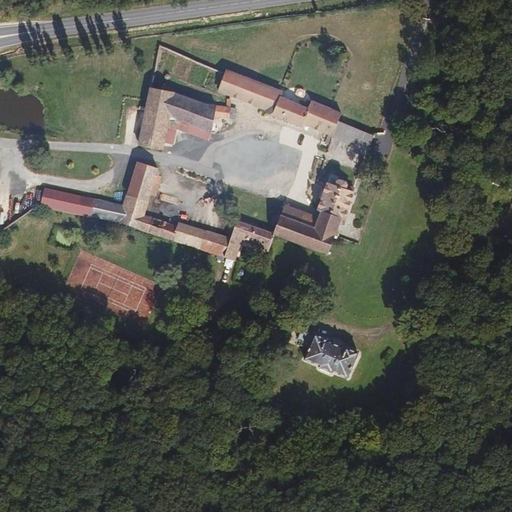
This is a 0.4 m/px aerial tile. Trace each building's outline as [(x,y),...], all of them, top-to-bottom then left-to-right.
[(296,122),(327,135),(328,132),(334,120),(338,111),(306,98),(303,106),(278,96),(280,91),(233,73),(228,72),(222,90),(254,105),(253,108),(293,126),(296,122)] [(179,96),(147,85),(144,100),(139,129),(137,138),(136,142),(162,148),(163,141),(173,143),(177,129),(208,140),(212,115),(223,116),(226,99),(222,99),(220,105),(183,96),(179,96)] [(357,153),(363,155),(370,136),(354,129),(334,120),(328,132),(327,135),(328,135),(359,149),(357,153)] [(155,171),(136,165),(121,205),(45,189),(42,205),(93,215),(111,218),(121,222),(138,228),(217,255),(223,239),(178,224),(175,229),(141,217),(155,171)] [(325,182),(323,188),(313,217),(309,230),(330,237),(336,219),(339,219),(353,183),(337,178),(334,185),(325,182)] [(278,204),(273,218),(309,230),(313,217),(278,204)] [(303,248),(309,230),(273,218),(267,234),(303,248)] [(238,239),(261,248),(267,234),(252,228),(231,219),(223,239),(236,244),(238,239)] [(309,230),(303,248),(323,256),(330,237),(309,230)] [(223,239),(217,255),(230,259),(236,244),(223,239)] [(309,338),(304,336),(300,345),(311,351),(308,359),(322,366),(322,368),(335,374),(337,370),(348,376),(358,355),(346,349),(345,351),(332,345),(333,343),(320,338),(318,338),(310,334),(309,338)]
